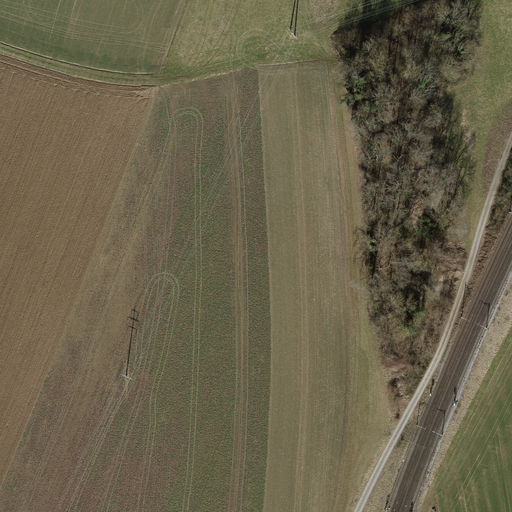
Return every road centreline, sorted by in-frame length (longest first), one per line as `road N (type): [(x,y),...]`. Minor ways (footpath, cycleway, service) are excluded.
road 1 (track): [(357,511),(442,348),(511,151)]
road 2 (track): [(341,511),(356,296)]
